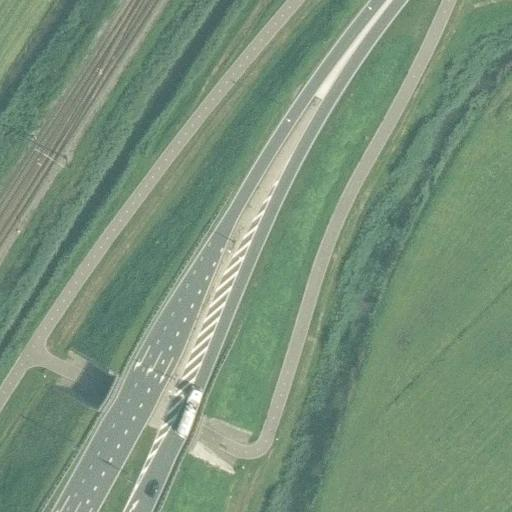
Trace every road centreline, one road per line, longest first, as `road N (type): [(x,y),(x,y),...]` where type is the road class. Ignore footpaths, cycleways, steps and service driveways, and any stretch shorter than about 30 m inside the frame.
road 1 (secondary): [(388,0),(307,94),(229,219),(69,511)]
road 2 (secondary): [(138,511),(283,185),(390,0)]
